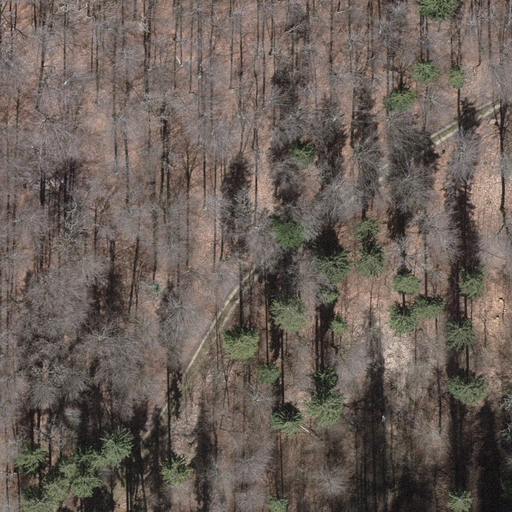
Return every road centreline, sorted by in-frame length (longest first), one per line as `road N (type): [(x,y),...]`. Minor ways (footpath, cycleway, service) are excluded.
road 1 (track): [(511,93),(395,162),(274,248),(238,293),(174,407),(88,511)]
road 2 (track): [(438,511),(457,445),(511,395)]
